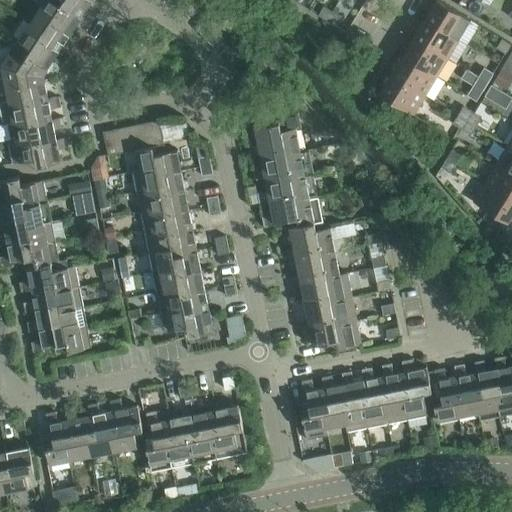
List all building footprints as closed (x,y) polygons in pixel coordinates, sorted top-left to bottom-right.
[(70,35),(71,33),(77,24),(86,30),(91,22),(82,16),(81,18),(61,4),(63,0),(35,0),(35,1),(42,6),(54,14),(50,21),(70,35)] [(81,18),(82,16),(88,7),(97,13),(103,5),(95,0),(92,0),(92,1),(91,0),(63,0),(61,4),(81,18)] [(471,20),(438,0),(436,0),(425,19),(459,39),(471,20)] [(65,41),(75,47),(80,39),(71,33),(70,35),(50,21),(54,14),(42,6),(31,23),(43,31),(39,38),(58,52),(65,41)] [(324,6),(318,15),(327,21),(333,11),(324,6)] [(206,36),(224,20),(216,11),(198,27),(206,36)] [(336,26),(342,16),(333,11),(327,21),(336,26)] [(466,43),(459,39),(425,19),(414,37),(448,58),(454,62),(466,43)] [(213,44),(231,28),(224,20),(206,36),(213,44)] [(43,31),(31,23),(15,47),(47,69),(58,52),(39,38),(43,31)] [(231,28),(213,44),(221,53),(239,36),(231,28)] [(239,36),(221,53),(229,61),(247,45),(239,36)] [(448,58),(414,37),(403,56),(436,76),(448,58)] [(502,39),(496,48),(506,53),(511,45),(502,39)] [(237,70),(255,54),(247,45),(229,61),(237,70)] [(2,66),(4,78),(5,81),(20,78),(21,86),(45,81),(43,74),(47,69),(15,47),(2,66)] [(436,76),(403,56),(392,74),(425,94),(436,76)] [(493,74),(478,64),(474,71),(480,75),(479,77),(488,82),(493,74)] [(502,68),(494,81),(504,87),(511,73),(502,68)] [(380,93),(413,114),(425,94),(392,74),(380,93)] [(473,85),(483,91),(488,82),(479,77),(473,85)] [(4,78),(0,78),(0,89),(6,88),(9,101),(24,98),(25,106),(49,101),(48,99),(45,81),(21,86),(20,78),(5,81),(4,78)] [(486,93),(485,95),(496,102),(502,91),(501,90),(492,84),(486,93)] [(311,98),(302,89),(295,96),(303,105),(311,98)] [(53,121),(52,119),(50,109),(61,107),(59,97),(48,99),(49,101),(25,106),(24,98),(9,101),(0,102),(0,105),(3,123),(8,122),(28,118),(29,126),(53,121)] [(464,106),(458,115),(467,120),(473,112),(464,106)] [(261,153),(260,151),(284,147),(285,155),(301,152),(296,129),(301,128),(298,112),(284,115),(286,121),(256,127),(259,144),(248,146),(250,156),(261,153)] [(473,112),(467,120),(476,126),(482,117),(473,112)] [(458,115),(453,123),(462,129),(467,120),(458,115)] [(57,141),(56,139),(54,129),(65,127),(63,117),(52,119),(53,121),(29,126),(28,118),(8,122),(12,142),(31,138),(33,146),(57,141)] [(148,122),(153,146),(164,143),(164,140),(160,125),(159,119),(148,122)] [(184,120),(160,125),(164,140),(190,134),(184,120)] [(462,129),(471,135),(476,126),(467,120),(462,129)] [(137,124),(142,148),(153,146),(148,122),(137,124)] [(126,127),(131,150),(136,149),(142,148),(137,124),(126,127)] [(114,129),(119,153),(131,150),(126,127),(114,129)] [(103,131),(108,155),(119,153),(114,129),(103,131)] [(14,163),(35,158),(37,167),(61,162),(58,149),(69,147),(67,137),(56,139),(57,141),(33,146),(31,138),(12,142),(9,142),(14,163)] [(178,149),(166,152),(164,143),(153,146),(142,148),(136,149),(140,170),(156,167),(158,175),(182,170),(178,149)] [(511,147),(508,145),(497,164),(511,172),(511,147)] [(261,153),(264,167),(253,169),(255,179),(266,177),(265,175),(288,170),(290,178),(315,173),(311,150),(301,152),(285,155),(284,147),(260,151),(261,153)] [(461,155),(452,150),(447,158),(456,164),(461,155)] [(98,155),(91,168),(108,165),(106,154),(98,155)] [(210,155),(198,158),(200,166),(212,164),(210,155)] [(441,167),(451,173),(456,164),(447,158),(441,167)] [(202,175),(213,173),(212,164),(200,166),(202,175)] [(511,172),(497,164),(486,182),(511,198),(511,172)] [(156,167),(140,170),(133,171),(137,191),(160,187),(162,195),(186,190),(182,170),(158,175),(156,167)] [(265,175),(266,177),(268,191),(258,193),(260,203),(270,201),(270,198),(293,194),(295,202),(319,197),(315,173),(290,178),(288,170),(265,175)] [(0,204),(0,203),(0,201),(23,197),(24,206),(49,200),(45,180),(21,185),(19,177),(0,180),(0,204)] [(92,192),(89,179),(73,183),(75,195),(92,192)] [(474,202),(507,222),(511,214),(511,198),(486,182),(474,202)] [(108,187),(97,189),(99,198),(110,196),(108,187)] [(160,187),(137,191),(141,211),(164,207),(166,215),(190,210),(186,190),(162,195),(160,187)] [(270,198),(270,201),(273,214),(262,216),(264,226),(272,225),(276,224),(275,222),(286,220),(288,228),(289,228),(291,228),(290,227),(314,222),(324,220),(319,197),(295,202),(293,194),(270,198)] [(218,195),(207,197),(208,206),(220,204),(218,195)] [(110,196),(99,198),(101,208),(112,206),(110,196)] [(0,201),(0,203),(0,204),(2,214),(0,214),(0,225),(4,224),(4,222),(27,217),(28,226),(53,221),(49,200),(24,206),(23,197),(0,201)] [(210,215),(221,213),(220,204),(208,206),(210,215)] [(145,231),(168,227),(170,235),(194,230),(190,210),(166,215),(164,207),(141,211),(145,231)] [(4,222),(4,224),(6,234),(0,235),(0,245),(8,244),(8,242),(31,237),(32,246),(57,241),(53,221),(28,226),(27,217),(4,222)] [(331,227),(316,230),(314,222),(290,227),(291,228),(289,228),(294,251),(319,246),(320,254),(336,251),(331,227)] [(98,223),(85,225),(86,234),(100,232),(98,223)] [(116,225),(107,227),(109,238),(119,236),(116,225)] [(168,227),(145,231),(149,251),(172,247),(174,255),(198,250),(194,230),(170,235),(168,227)] [(367,235),(369,244),(382,242),(380,232),(367,235)] [(226,235),(215,238),(217,247),(228,244),(226,235)] [(10,254),(0,256),(0,259),(1,267),(13,264),(12,262),(23,260),(24,268),(28,268),(27,267),(52,262),(54,270),(68,267),(66,256),(60,257),(57,241),(32,246),(31,237),(8,242),(8,244),(10,254)] [(118,237),(108,238),(111,253),(121,251),(118,237)] [(218,256),(230,253),(228,244),(217,247),(218,256)] [(336,251),(320,254),(319,246),(294,251),(299,274),(323,270),(325,278),(341,275),(336,251)] [(172,247),(149,251),(153,271),(176,267),(178,275),(202,270),(198,250),(174,255),(172,247)] [(129,256),(119,258),(123,277),(133,275),(129,256)] [(372,258),(374,268),(387,265),(385,256),(372,258)] [(27,267),(28,268),(30,280),(19,282),(21,292),(32,290),(31,287),(55,283),(56,291),(80,286),(76,266),(68,267),(54,270),(52,262),(27,267)] [(114,267),(102,269),(104,281),(116,279),(114,267)] [(176,267),(153,271),(157,291),(180,287),(182,295),(206,290),(202,270),(178,275),(176,267)] [(323,270),(299,274),(304,298),(328,293),(330,301),(345,298),(353,297),(348,273),(341,275),(325,278),(323,270)] [(234,275),(223,277),(225,286),(236,284),(234,275)] [(119,279),(105,282),(108,295),(122,292),(119,279)] [(377,282),(378,291),(391,289),(389,279),(377,282)] [(32,290),(34,300),(23,302),(25,312),(36,310),(35,307),(59,303),(60,311),(84,306),(80,286),(56,291),(55,283),(31,287),(32,290)] [(226,295),(238,293),(236,284),(225,286),(226,295)] [(180,287),(157,291),(161,311),(184,307),(186,315),(210,310),(206,290),(182,295),(180,287)] [(345,298),(330,301),(328,293),(304,298),(308,322),(333,317),(334,325),(350,322),(345,298)] [(35,307),(36,310),(38,320),(27,322),(29,332),(40,330),(39,327),(63,323),(64,331),(88,326),(84,306),(60,311),(59,303),(35,307)] [(381,305),(383,315),(396,312),(394,303),(381,305)] [(165,332),(172,330),(188,327),(189,336),(214,331),(210,310),(186,315),(184,307),(161,311),(165,332)] [(140,308),(128,310),(129,318),(142,316),(140,308)] [(229,318),(233,339),(246,336),(242,315),(229,318)] [(313,346),(337,341),(339,349),(361,345),(356,321),(350,322),(334,325),(333,317),(308,322),(313,346)] [(39,327),(40,330),(42,340),(31,342),(33,352),(44,350),(44,348),(54,346),(56,354),(92,347),(88,326),(64,331),(63,323),(39,327)] [(386,329),(388,339),(401,336),(399,327),(386,329)] [(511,405),(511,365),(507,366),(504,356),(495,357),(497,368),(499,368),(504,391),(495,393),(498,409),(511,405)] [(428,415),(424,392),(432,391),(427,367),(414,370),(412,359),(402,361),(404,372),(406,371),(411,395),(403,396),(407,419),(428,415)] [(499,368),(497,368),(486,370),(484,360),(475,361),(477,372),(479,372),(484,395),(475,397),(479,413),(498,409),(495,393),(504,391),(499,368)] [(406,371),(404,372),(394,374),(392,363),(382,365),(384,376),(386,375),(391,398),(383,400),(388,423),(407,419),(403,396),(411,395),(406,371)] [(479,372),(477,372),(467,374),(464,363),(455,365),(457,376),(459,376),(464,399),(455,401),(458,417),(479,413),(475,397),(484,395),(479,372)] [(386,375),(384,376),(374,378),(372,367),(362,369),(364,380),(366,379),(371,402),(363,404),(367,427),(388,423),(383,400),(391,398),(386,375)] [(435,369),(437,381),(438,380),(443,403),(435,404),(438,421),(458,417),(455,401),(464,399),(459,376),(457,376),(446,378),(444,367),(435,369)] [(366,379),(364,380),(354,382),(352,371),(342,373),(344,384),(346,383),(351,406),(343,408),(346,424),(347,431),(367,427),(363,404),(371,402),(366,379)] [(346,383),(344,384),(334,386),(332,375),(322,377),(324,387),(327,387),(331,410),(323,412),(326,428),(346,424),(343,408),(351,406),(346,383)] [(225,389),(235,387),(233,376),(223,378),(225,389)] [(327,387),(324,387),(314,390),(312,379),(302,381),(304,392),(306,392),(308,402),(300,404),(307,439),(328,435),(326,428),(323,412),(331,410),(327,387)] [(199,394),(196,383),(187,385),(190,396),(199,394)] [(178,387),(180,398),(190,396),(187,385),(178,387)] [(138,446),(135,431),(143,429),(138,406),(123,409),(121,398),(111,400),(113,411),(115,410),(120,434),(112,435),(115,451),(138,446)] [(100,413),(98,403),(88,404),(90,415),(93,415),(97,438),(89,440),(92,455),(115,451),(112,435),(120,434),(115,410),(113,411),(100,413)] [(248,451),(239,405),(216,410),(220,433),(212,435),(217,458),(248,451)] [(93,415),(90,415),(78,418),(76,407),(66,409),(68,420),(70,419),(75,443),(67,444),(70,460),(92,455),(89,440),(97,438),(93,415)] [(158,421),(156,410),(146,412),(149,424),(150,423),(155,445),(147,447),(151,471),(172,467),(167,444),(176,442),(171,419),(158,421)] [(217,458),(212,435),(220,433),(216,410),(193,414),(198,438),(190,439),(194,462),(217,458)] [(70,419),(68,420),(58,422),(56,411),(46,413),(48,424),(50,424),(52,434),(44,436),(50,464),(70,460),(67,444),(75,443),(70,419)] [(190,439),(198,438),(193,414),(171,419),(176,442),(167,444),(172,467),(194,462),(190,439)] [(14,420),(16,431),(26,429),(24,418),(14,420)] [(436,435),(423,437),(426,451),(438,449),(436,435)] [(497,436),(485,439),(487,449),(499,446),(497,436)] [(393,446),(378,449),(380,458),(394,455),(393,446)] [(29,487),(26,472),(34,471),(30,447),(7,452),(11,475),(3,477),(6,491),(29,487)] [(351,451),(342,452),(344,465),(353,463),(351,451)] [(0,492),(6,491),(3,477),(11,475),(7,452),(0,452),(0,492)] [(371,452),(359,454),(361,466),(374,463),(371,452)] [(331,453),(320,456),(323,469),(331,467),(334,466),(331,456),(331,453)] [(176,486),(165,488),(167,498),(178,496),(176,486)]
